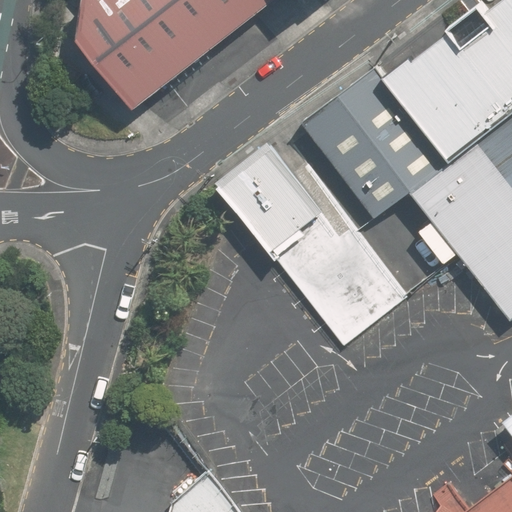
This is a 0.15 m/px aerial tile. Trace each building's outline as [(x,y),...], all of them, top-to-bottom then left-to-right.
[(271,0),(88,0),(83,35),(138,103),(271,0)] [(511,0),(489,0),(412,58),(408,53),(384,70),(452,161),(511,113),(511,0)] [(306,122),(376,217),(414,190),(452,161),(384,70),(381,66),(306,122)] [(414,190),(511,314),(511,113),(452,161),(414,190)] [(349,347),(416,296),(359,221),(341,234),(269,139),(220,176),(349,347)] [(511,408),(503,416),(511,427),(511,408)] [(240,511),(209,469),(171,500),(167,511),(240,511)]
